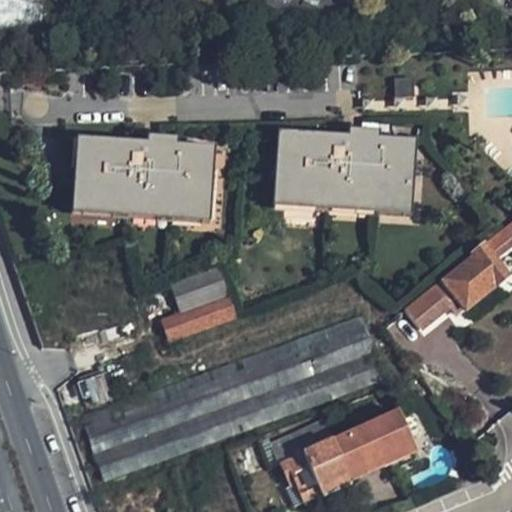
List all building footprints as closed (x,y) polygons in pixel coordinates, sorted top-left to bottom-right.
[(0,0),(0,32),(39,37),(44,0),(0,0)] [(343,9),(327,0),(132,0),(221,53),(240,21),(284,47),(299,20),(327,37),(343,9)] [(348,0),(327,0),(343,9),(348,0)] [(394,79),(395,95),(409,94),(408,78),(394,79)] [(347,136),(347,140),(379,141),(379,138),(379,130),(347,128),(347,136)] [(411,215),(416,139),(407,139),(403,205),(286,198),(289,132),(277,131),(272,207),(285,208),(402,215),(411,215)] [(347,136),(289,132),(286,198),(403,205),(407,139),(379,138),(379,141),(347,140),(347,136)] [(146,143),(145,147),(178,149),(178,146),(178,138),(146,136),(146,143)] [(212,223),(216,147),(207,147),(203,213),(83,206),(87,140),(76,139),(72,215),(83,216),(202,223),(212,223)] [(146,143),(87,140),(83,206),(203,213),(207,147),(178,146),(178,149),(145,147),(146,143)] [(467,308),(507,275),(488,252),(508,237),(502,229),(482,244),(473,252),(475,256),(444,281),(437,286),(435,282),(404,307),(421,328),(452,303),(441,290),(447,284),(467,308)] [(158,315),(166,339),(233,315),(217,267),(167,285),(176,309),(158,315)] [(387,379),(363,316),(74,421),(96,485),(387,379)] [(348,442),(361,472),(393,458),(395,464),(399,473),(424,463),(418,449),(420,448),(408,417),(348,442)] [(328,419),(275,443),(289,477),(293,485),(298,482),(306,501),(324,492),(322,486),(351,474),(339,445),(328,419)] [(395,464),(393,458),(361,472),(348,442),(339,445),(351,474),(353,481),(362,477),(395,464)] [(351,474),(322,486),(324,492),(353,481),(351,474)] [(306,501),(298,482),(293,485),(290,486),(298,505),(306,501)]
